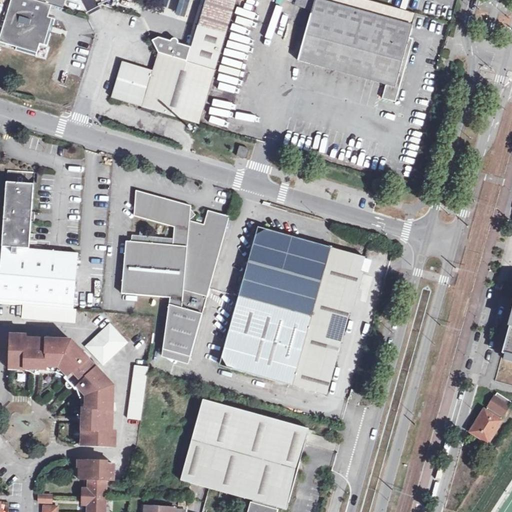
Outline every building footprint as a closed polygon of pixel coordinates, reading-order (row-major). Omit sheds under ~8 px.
[(48,18),(52,6),(32,0),(12,0),(5,23),(0,42),(0,43),(17,48),(38,54),(40,44),(44,46),(52,19),(48,18)] [(32,0),(52,6),(63,9),(65,0),(32,0)] [(152,40),(159,53),(215,71),(237,0),(206,0),(192,48),(177,44),(169,41),(158,38),(152,40)] [(298,0),(297,5),(313,10),(299,60),(386,85),(382,98),(396,102),(414,39),(410,38),(417,14),(368,0),(298,0)] [(57,20),(52,19),(44,46),(49,47),(57,20)] [(37,58),(38,54),(17,48),(16,52),(37,58)] [(199,124),(215,71),(159,53),(154,71),(123,62),(112,97),(143,107),(154,110),(199,124)] [(241,146),(237,155),(247,158),(250,149),(241,146)] [(78,252),(29,249),(35,172),(8,170),(0,281),(0,303),(24,305),(74,310),(78,252)] [(173,245),(132,242),(126,241),(122,294),(170,298),(163,350),(191,357),(203,313),(183,308),(184,291),(208,297),(230,217),(208,211),(204,225),(190,221),(190,220),(191,209),(191,206),(136,191),(134,216),(174,227),(174,239),(173,245)] [(229,368),(292,385),(330,248),(267,230),(256,236),(222,356),(229,368)] [(132,236),(132,242),(173,245),(174,239),(132,236)] [(330,247),(330,248),(292,385),(327,395),(365,257),(330,247)] [(74,310),(24,305),(23,319),(76,323),(77,310),(74,310)] [(511,315),(508,328),(502,353),(511,355),(511,315)] [(110,323),(85,346),(103,365),(127,342),(110,323)] [(84,416),(88,418),(88,423),(85,423),(85,429),(82,430),(82,438),(85,438),(84,445),(111,446),(111,425),(103,424),(104,412),(112,412),(113,398),(105,398),(100,382),(105,377),(97,368),(90,373),(82,365),(89,359),(79,349),(75,353),(60,348),(60,339),(47,339),(46,348),(34,348),(33,338),(11,338),(10,365),(17,365),(17,369),(24,369),(24,366),(32,366),(32,363),(39,364),(39,367),(59,368),(85,397),(84,416)] [(75,353),(79,349),(71,340),(60,339),(60,348),(75,353)] [(141,420),(148,366),(135,365),(128,419),(141,420)] [(113,386),(105,377),(100,382),(105,398),(113,398),(113,386)] [(497,392),(485,410),(500,419),(511,401),(497,392)] [(276,507),(286,510),(309,428),(203,399),(181,478),(187,482),(252,500),(251,503),(250,502),(247,511),(275,511),(276,509),(275,509),(276,507)] [(502,421),(500,419),(485,410),(484,409),(471,431),(486,440),(495,426),(497,428),(502,421)] [(97,463),(83,463),(83,470),(80,470),(80,481),(86,481),(86,492),(91,492),(91,506),(85,505),(84,511),(104,511),(106,482),(114,483),(114,467),(97,466),(97,463)]
